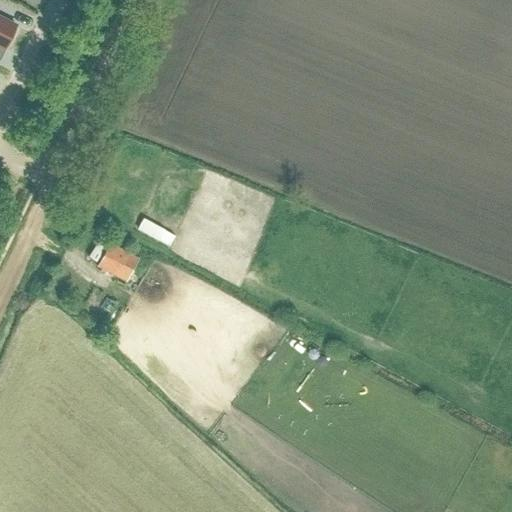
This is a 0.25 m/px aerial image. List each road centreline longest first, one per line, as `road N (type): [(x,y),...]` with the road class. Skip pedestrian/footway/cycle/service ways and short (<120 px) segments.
road 1 (unclassified): [(43,199),(142,0)]
road 2 (track): [(0,118),(55,0)]
